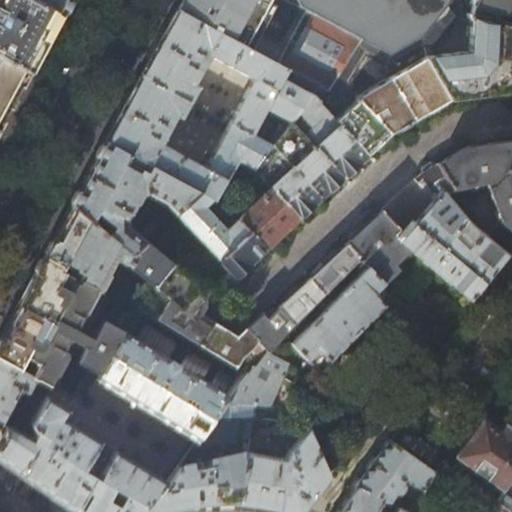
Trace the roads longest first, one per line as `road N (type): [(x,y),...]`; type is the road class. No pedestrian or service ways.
road 1 (residential): [(511,117),(453,126),(400,156),(261,289)]
road 2 (tertiary): [(129,0),(0,242)]
